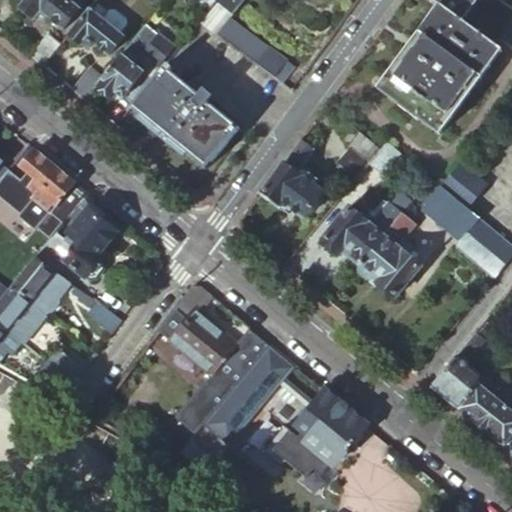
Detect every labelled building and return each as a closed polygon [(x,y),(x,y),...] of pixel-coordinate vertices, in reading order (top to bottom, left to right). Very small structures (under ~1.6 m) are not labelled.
[(65,0),(24,0),(17,9),(33,21),(39,14),(61,31),(78,10),(65,0)] [(216,3),(212,0),(197,0),(210,10),(216,3)] [(212,0),(216,3),(232,15),(243,0),(212,0)] [(477,0),(429,0),(438,6),(377,90),(439,137),(502,52),(461,21),(477,0)] [(511,0),(494,0),(511,11),(511,10),(511,0)] [(0,8),(0,29),(13,14),(3,6),(0,8)] [(123,38),(88,9),(66,36),(81,47),(85,42),(91,47),(94,44),(109,56),(123,38)] [(511,20),(499,41),(506,45),(509,48),(511,51),(511,104),(511,105),(511,20)] [(130,44),(101,78),(95,85),(113,99),(116,95),(121,100),(122,99),(131,107),(152,81),(148,77),(156,67),(158,68),(174,48),(158,35),(142,54),(130,44)] [(29,57),(41,67),(58,46),(46,36),(29,57)] [(269,48),(256,64),(280,83),(292,67),(269,48)] [(171,68),(167,65),(132,108),(165,135),(206,168),(237,129),(206,103),(211,97),(203,91),(198,96),(168,71),(171,68)] [(70,91),(82,101),(95,85),(101,78),(89,67),(70,91)] [(348,146),(369,164),(380,150),(359,133),(348,146)] [(314,150),(300,139),(259,195),(276,208),(280,203),(302,220),(323,193),(314,186),(317,181),(302,170),(307,162),(306,161),(314,150)] [(380,150),(369,164),(383,176),(401,155),(386,143),(380,150)] [(88,193),(37,150),(22,168),(37,180),(30,188),(36,193),(34,197),(64,222),(70,215),(85,197),(88,193)] [(366,164),(350,150),(338,164),(355,178),(366,164)] [(473,153),(461,166),(484,184),(495,171),(473,153)] [(0,182),(10,170),(0,161),(0,182)] [(460,165),(440,187),(460,203),(467,209),(486,186),(484,184),(461,166),(460,165)] [(440,187),(431,180),(416,198),(425,206),(440,187)] [(460,203),(440,187),(425,206),(428,208),(425,212),(441,226),(460,203)] [(402,215),(411,203),(400,193),(373,229),(348,208),(323,240),(340,255),(343,250),(360,264),(402,215)] [(58,230),(37,255),(58,271),(67,260),(87,277),(88,275),(92,277),(97,277),(103,270),(103,266),(98,262),(101,259),(98,255),(118,231),(102,218),(105,214),(85,197),(70,215),(78,221),(65,237),(58,230)] [(441,226),(461,242),(480,220),(467,209),(460,203),(441,226)] [(480,220),(495,232),(502,222),(487,210),(480,220)] [(402,215),(360,264),(356,269),(358,274),(367,281),(372,281),(394,300),(420,268),(409,258),(415,250),(403,240),(415,226),(402,215)] [(494,281),(511,258),(511,246),(495,232),(480,220),(461,242),(456,249),(494,281)] [(13,285),(31,300),(46,311),(47,312),(49,310),(54,309),(63,298),(63,293),(72,281),(58,271),(37,255),(13,285)] [(13,285),(0,300),(0,318),(9,326),(31,300),(13,285)] [(194,310),(197,312),(201,307),(204,309),(214,297),(200,285),(190,287),(181,299),(152,341),(151,343),(161,350),(170,339),(194,310)] [(111,332),(122,317),(98,299),(87,313),(111,332)] [(31,300),(9,326),(18,333),(24,338),(26,339),(47,312),(46,311),(31,300)] [(194,310),(170,339),(213,374),(237,345),(197,312),(194,310)] [(0,318),(0,337),(9,326),(0,318)] [(9,326),(0,337),(0,358),(9,347),(13,351),(24,338),(18,333),(9,326)] [(475,333),(429,388),(456,410),(478,379),(463,366),(485,342),(475,333)] [(50,358),(78,378),(85,367),(60,346),(50,358)] [(67,393),(78,378),(50,358),(40,371),(67,393)] [(456,410),(511,455),(511,453),(511,412),(486,391),(490,386),(479,377),(478,379),(456,410)] [(338,399),(325,389),(296,424),(304,431),(296,441),(288,434),(279,445),(300,461),(305,455),(321,468),(327,462),(333,467),(337,461),(339,462),(349,449),(348,448),(367,424),(349,409),(347,411),(336,402),(338,399)]
